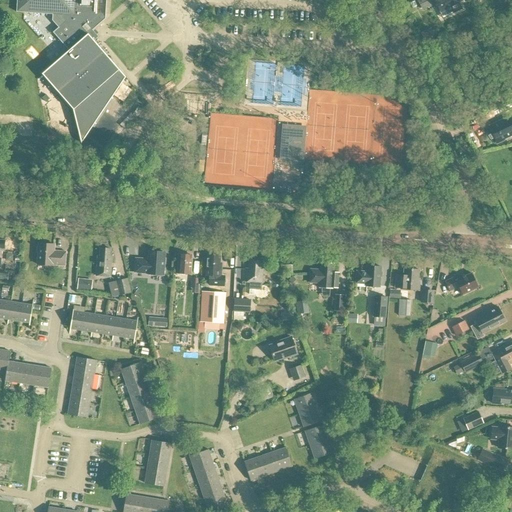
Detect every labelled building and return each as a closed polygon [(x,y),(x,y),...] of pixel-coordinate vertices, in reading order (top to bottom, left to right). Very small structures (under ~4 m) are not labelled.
[(54,32),(69,50),(92,30),(105,18),(106,0),(16,0),(16,11),(52,14),(52,21),(58,28),(54,32)] [(432,0),(417,0),(422,10),(434,4),(432,0)] [(459,3),(460,3),(458,0),(433,0),(440,13),(449,8),(452,14),(462,9),(459,3)] [(430,28),(420,33),(425,42),(435,37),(430,28)] [(95,33),(92,30),(69,50),(43,73),(74,108),(82,142),(126,79),(95,42),(99,38),(95,33)] [(146,129),(129,160),(133,169),(136,169),(149,171),(166,177),(184,184),(193,188),(200,191),(202,191),(202,187),(209,111),(210,111),(211,95),(181,93),(166,106),(161,111),(157,114),(146,129)] [(502,120),(489,126),(497,144),(504,141),(504,139),(511,135),(511,107),(499,113),(502,120)] [(284,124),(281,160),(280,159),(279,170),(300,171),(301,161),(300,161),(302,125),(284,124)] [(278,187),(299,188),(299,179),(278,177),(278,187)] [(67,252),(55,251),(55,244),(39,243),(38,264),(54,265),(66,266),(67,252)] [(97,276),(112,276),(113,257),(111,256),(111,248),(102,248),(101,256),(99,256),(97,276)] [(136,259),(135,272),(148,273),(148,274),(164,275),(164,274),(165,256),(165,252),(163,252),(154,251),(149,251),(149,259),(136,259)] [(191,274),(192,255),(179,254),(178,273),(191,274)] [(220,256),(207,255),(206,276),(209,276),(208,286),(224,287),(225,276),(221,275),(222,263),(220,263),(220,256)] [(262,291),(262,284),(264,284),(265,269),(263,269),(264,258),(250,258),(249,268),(246,268),(245,282),(250,282),(250,290),(262,291)] [(320,288),(330,289),(333,289),(333,288),(338,289),(339,273),(334,273),(335,264),(321,263),(321,270),(311,270),(310,283),(320,284),(320,288)] [(293,276),(292,265),(280,266),(281,276),(293,276)] [(367,272),(357,272),(356,283),(366,284),(366,286),(380,287),(381,267),(368,266),(367,272)] [(418,281),(419,270),(404,269),(404,276),(396,275),(396,288),(401,288),(401,289),(420,291),(420,281),(418,281)] [(8,273),(0,272),(0,280),(8,281),(8,273)] [(462,294),(479,287),(472,273),(456,281),(454,277),(445,281),(450,291),(459,286),(462,294)] [(191,288),(192,288),(191,293),(199,294),(200,289),(201,278),(192,277),(191,288)] [(108,283),(111,297),(128,293),(129,298),(132,297),(131,292),(132,292),(128,278),(108,283)] [(78,279),(77,284),(77,290),(91,291),(92,286),(92,280),(78,279)] [(400,291),(390,290),(389,298),(400,299),(400,291)] [(434,291),(421,290),(420,303),(433,304),(434,291)] [(225,294),(202,292),(200,322),(223,323),(225,294)] [(344,296),(335,295),(334,311),(343,312),(344,296)] [(372,318),(383,319),(385,319),(387,297),(374,296),(372,318)] [(410,316),(411,300),(400,299),(398,315),(410,316)] [(0,318),(9,320),(12,302),(1,300),(0,305),(0,318)] [(250,313),(251,301),(234,300),(233,319),(243,320),(243,313),(250,313)] [(297,315),(298,315),(309,313),(307,301),(296,302),(297,315)] [(20,321),(22,303),(12,302),(9,320),(20,321)] [(22,303),(20,321),(31,323),(33,305),(22,303)] [(506,321),(504,318),(498,307),(491,310),(490,309),(484,312),(485,314),(475,319),(480,328),(483,333),(506,321)] [(82,330),(84,312),(78,311),(78,308),(74,308),(71,329),(82,330)] [(82,330),(92,332),(95,314),(84,312),(82,330)] [(103,334),(106,316),(95,314),(92,332),(103,334)] [(357,315),(347,315),(347,323),(356,324),(357,315)] [(114,336),(117,318),(106,316),(103,334),(114,336)] [(150,325),(168,325),(169,316),(150,316),(150,325)] [(124,337),(127,319),(117,318),(114,336),(124,337)] [(127,319),(124,337),(135,339),(138,321),(127,319)] [(465,321),(452,327),(456,336),(469,329),(465,321)] [(288,357),(298,354),(292,337),(280,341),(280,342),(270,345),(275,361),(287,356),(288,357)] [(432,355),(435,341),(428,340),(425,353),(432,355)] [(511,341),(490,353),(502,374),(511,369),(509,366),(511,364),(511,341)] [(457,375),(464,371),(464,372),(493,358),(487,346),(476,352),(478,354),(460,363),(460,364),(453,367),(457,375)] [(7,371),(9,361),(10,351),(0,349),(0,370),(6,371),(7,371)] [(75,372),(95,375),(97,360),(77,357),(75,372)] [(20,383),(23,363),(9,361),(7,371),(6,371),(4,381),(20,383)] [(34,386),(37,366),(23,363),(20,383),(34,386)] [(126,383),(145,377),(140,363),(121,370),(126,383)] [(294,380),(306,377),(302,365),(290,369),(294,380)] [(37,366),(34,386),(48,388),(52,368),(37,366)] [(365,372),(360,370),(357,377),(363,379),(365,372)] [(92,389),(95,375),(75,372),(73,386),(92,389)] [(131,397),(150,390),(145,377),(126,383),(131,397)] [(90,403),(92,389),(73,386),(71,400),(90,403)] [(511,404),(511,390),(494,389),(492,404),(501,404),(501,403),(511,404)] [(135,410),(155,404),(150,390),(131,397),(135,410)] [(299,413),(318,407),(314,393),(295,399),(299,413)] [(88,417),(90,403),(71,400),(68,414),(88,417)] [(155,404),(135,410),(140,424),(159,417),(155,404)] [(318,407),(299,413),(304,427),(323,421),(318,407)] [(478,412),(462,419),(467,430),(483,423),(478,412)] [(310,445),(329,438),(325,424),(306,431),(310,445)] [(511,449),(511,427),(500,426),(500,428),(492,427),(491,439),(499,440),(498,448),(511,449)] [(329,438),(310,445),(315,459),(334,452),(329,438)] [(150,454),(170,458),(172,443),(152,440),(150,454)] [(455,451),(455,440),(443,445),(455,451)] [(272,452),(279,471),(292,466),(286,447),(272,452)] [(195,469),(213,463),(209,449),(190,456),(195,469)] [(506,461),(481,450),(478,457),(472,455),(471,458),(502,471),(506,461)] [(265,476),(279,471),(272,452),(259,457),(265,476)] [(167,472),(170,458),(150,454),(147,469),(167,472)] [(251,480),(265,476),(259,457),(245,462),(251,480)] [(199,483),(218,477),(213,463),(195,469),(199,483)] [(165,486),(167,472),(147,469),(145,483),(165,486)] [(204,497),(223,490),(218,477),(199,483),(204,497)] [(223,490),(204,497),(209,511),(228,504),(223,490)] [(138,511),(141,496),(127,494),(123,511),(138,511)] [(153,511),(155,499),(141,496),(138,511),(153,511)] [(155,499),(153,511),(167,511),(170,501),(155,499)]
